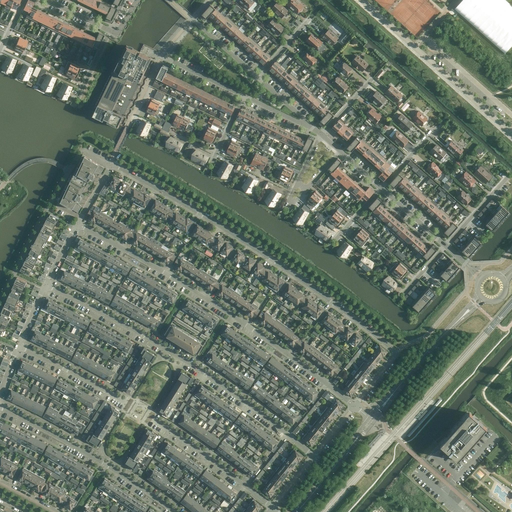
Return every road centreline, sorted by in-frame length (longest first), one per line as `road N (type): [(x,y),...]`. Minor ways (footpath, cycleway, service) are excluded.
road 1 (residential): [(355,405),(395,350),(272,260),(110,163)]
road 2 (residential): [(355,405),(229,312),(77,224)]
road 3 (residential): [(314,456),(210,376),(44,285)]
road 4 (residential): [(174,511),(108,465),(0,408)]
road 5 (unclassified): [(511,136),(361,0)]
road 6 (residential): [(272,507),(150,418)]
road 7 (residential): [(127,405),(17,345)]
